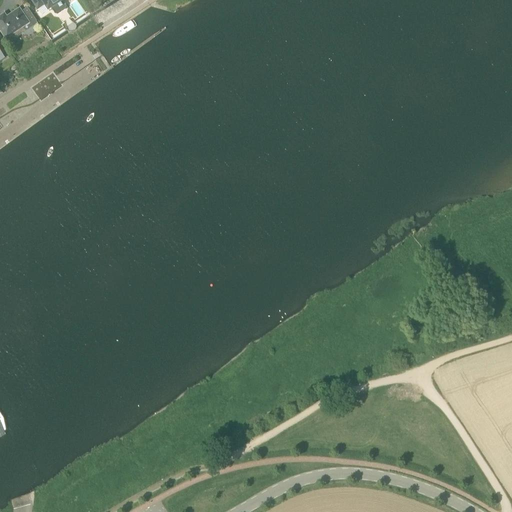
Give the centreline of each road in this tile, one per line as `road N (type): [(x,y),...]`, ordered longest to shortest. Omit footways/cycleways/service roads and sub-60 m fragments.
road 1 (tertiary): [(471,511),(402,481),(353,476),(307,481),(243,511)]
road 2 (track): [(417,375),(336,395),(211,470)]
road 3 (track): [(506,511),(417,375)]
